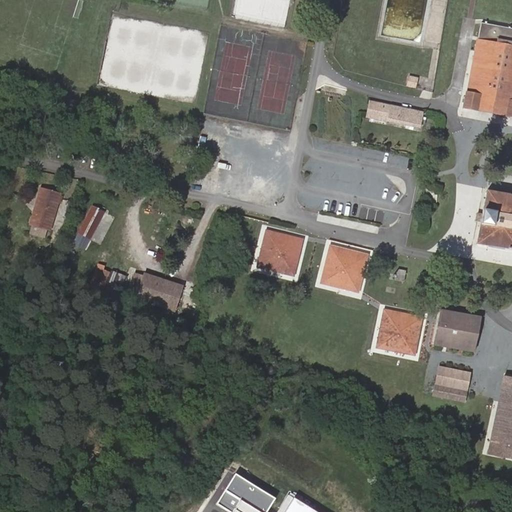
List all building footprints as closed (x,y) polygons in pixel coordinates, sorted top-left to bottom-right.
[(511,29),(482,23),(468,93),(467,93),(464,108),(511,117),(511,29)] [(414,87),(417,77),(409,76),(407,85),(414,87)] [(420,129),(423,113),(371,102),(367,117),(420,129)] [(59,195),(40,189),(30,225),(49,230),(59,195)] [(511,250),(511,196),(488,192),(484,215),(482,222),(478,245),(511,250)] [(71,219),(75,203),(68,201),(63,217),(71,219)] [(90,240),(105,212),(94,206),(79,234),(90,240)] [(291,275),(300,240),(269,232),(260,267),(291,275)] [(356,292),(365,255),(332,247),(323,283),(356,292)] [(90,284),(103,289),(110,270),(96,265),(90,284)] [(404,282),(407,271),(398,269),(395,280),(404,282)] [(108,283),(123,285),(125,272),(110,270),(108,283)] [(137,298),(136,299),(175,312),(183,288),(145,275),(138,293),(137,298)] [(414,355),(421,318),(385,310),(377,348),(414,355)] [(473,353),(480,319),(440,311),(433,345),(473,353)] [(490,455),(507,376),(503,375),(486,454),(490,455)] [(511,377),(507,376),(490,455),(502,457),(503,453),(511,454),(511,377)] [(442,398),(444,388),(434,386),(432,396),(442,398)] [(461,402),(463,393),(444,388),(442,398),(461,402)] [(256,511),(223,492),(215,505),(227,511),(256,511)] [(284,511),(292,498),(287,495),(276,511),(284,511)] [(315,511),(292,498),(284,511),(315,511)]
